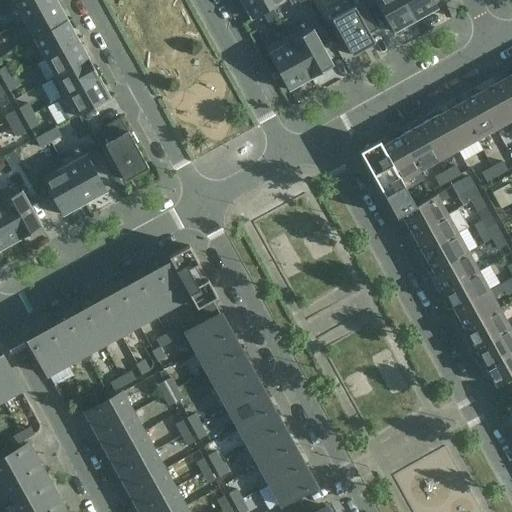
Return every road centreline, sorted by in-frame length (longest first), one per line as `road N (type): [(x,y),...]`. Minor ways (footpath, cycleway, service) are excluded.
road 1 (residential): [(511,488),(320,140)]
road 2 (residential): [(368,511),(200,206)]
road 3 (residential): [(90,0),(200,206)]
road 4 (residential): [(200,206),(0,317)]
road 5 (residential): [(0,323),(106,511)]
road 6 (residential): [(493,44),(320,140)]
road 7 (residential): [(288,158),(200,0)]
